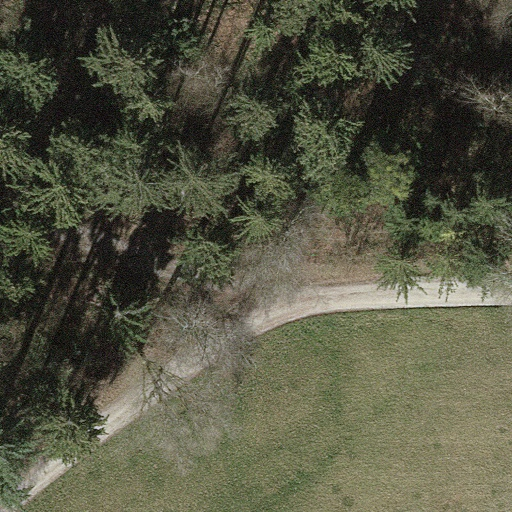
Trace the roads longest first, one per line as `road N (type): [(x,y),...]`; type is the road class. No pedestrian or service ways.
road 1 (track): [(511,284),(280,291),(221,330),(15,511)]
road 2 (track): [(0,180),(34,207),(147,264),(280,291)]
road 3 (track): [(106,0),(34,207),(0,251)]
